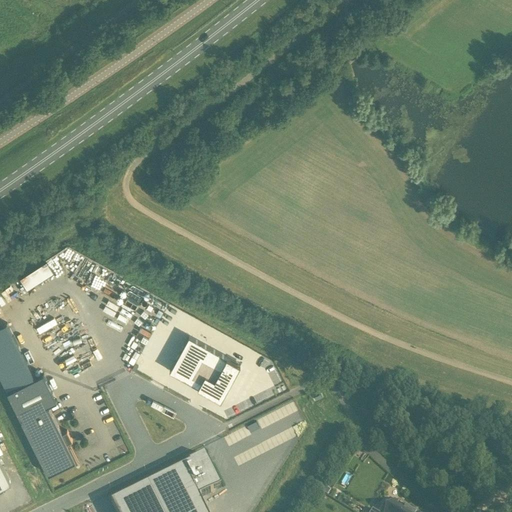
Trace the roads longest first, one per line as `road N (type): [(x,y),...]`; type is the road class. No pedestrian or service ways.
road 1 (primary): [(0,195),(256,0)]
road 2 (unclassified): [(0,145),(209,0)]
road 3 (unclassified): [(151,460),(212,429),(109,374)]
